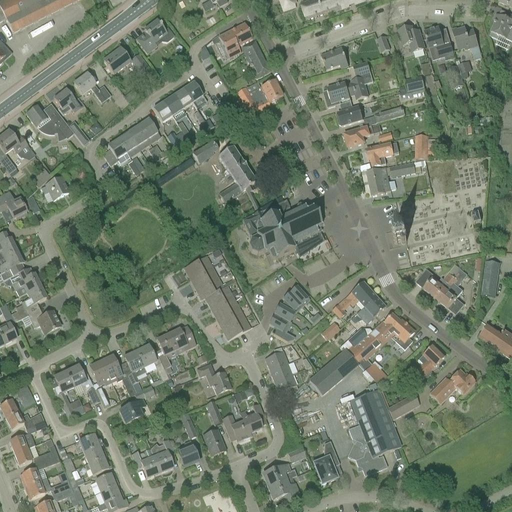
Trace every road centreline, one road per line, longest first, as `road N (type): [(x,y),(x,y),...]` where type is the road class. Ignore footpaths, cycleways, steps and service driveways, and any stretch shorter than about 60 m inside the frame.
road 1 (residential): [(92,340),(45,229),(98,189),(91,148),(194,69),(197,44),(252,12)]
road 2 (tertiary): [(511,382),(385,282),(275,58)]
road 3 (residential): [(275,58),(401,11),(465,11),(480,0)]
road 4 (residential): [(157,494),(125,483),(97,425),(57,429),(29,371)]
road 5 (primary): [(0,112),(149,0)]
road 6 (residential): [(92,340),(177,308),(221,359),(241,358)]
road 7 (residential): [(241,358),(277,436),(270,452),(233,468)]
road 8 (residential): [(306,511),(358,496),(426,511)]
